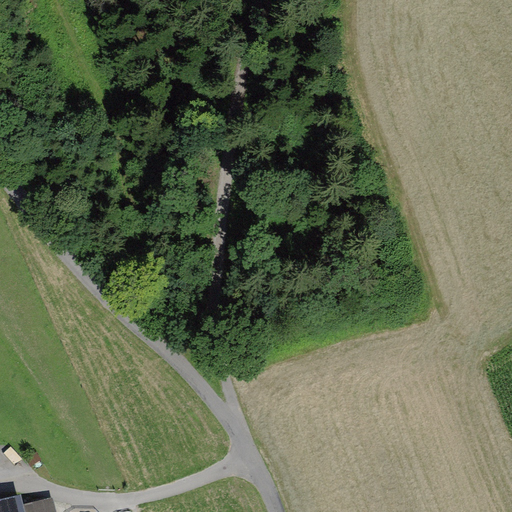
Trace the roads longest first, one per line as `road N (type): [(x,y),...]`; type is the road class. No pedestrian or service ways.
road 1 (unclassified): [(0,171),(85,279),(206,392),(238,433),(276,511)]
road 2 (track): [(262,0),(239,93),(215,333),(238,433)]
road 3 (track): [(66,0),(82,131),(170,354)]
